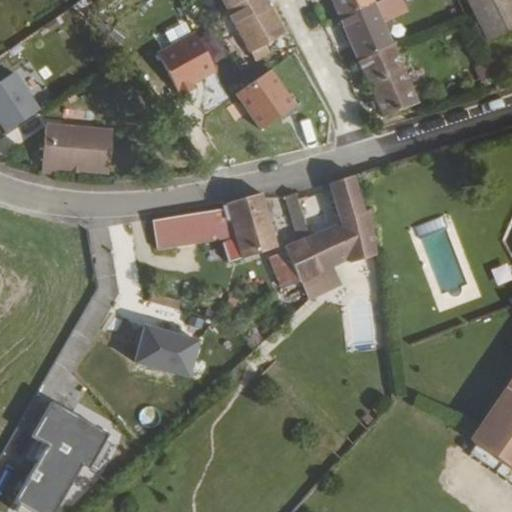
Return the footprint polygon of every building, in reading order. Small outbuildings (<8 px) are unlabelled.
[(257,0),(215,0),(249,63),(271,48),(267,41),(277,34),(257,0)] [(370,3),(368,0),(325,0),(335,19),(370,3)] [(511,10),(506,0),(464,0),(484,39),(511,24),(511,10)] [(370,3),(335,19),(354,59),(388,43),(370,3)] [(388,43),(354,59),(381,116),(413,103),(388,43)] [(0,125),(7,137),(43,114),(16,71),(0,80),(0,125)] [(110,132),(44,125),(38,173),(56,175),(56,168),(106,174),(110,132)] [(358,214),(350,176),(325,184),(339,225),(346,260),(357,258),(359,271),(368,270),(370,270),(363,216),(358,214)] [(272,246),(257,193),(222,203),(223,206),(230,232),(240,265),(262,258),(260,251),(272,246)] [(317,272),(305,238),(292,194),(281,197),(294,242),(283,246),(296,280),(308,275),(317,272)] [(230,232),(223,206),(148,225),(156,251),(230,232)] [(339,225),(322,232),(334,265),(346,260),(339,225)] [(322,232),(305,238),(317,272),(334,265),(322,232)] [(280,277),(288,287),(279,254),(262,260),(270,286),(280,277)] [(492,269),(497,286),(511,280),(511,276),(508,264),(492,269)] [(280,277),(270,286),(272,291),(288,287),(280,277)] [(172,300),(150,293),(146,301),(126,294),(122,305),(178,323),(182,311),(170,308),(172,300)] [(140,330),(135,368),(192,376),(197,337),(140,330)] [(511,373),(478,432),(480,432),(483,433),(511,452),(511,373)] [(26,511),(58,511),(85,466),(92,470),(111,437),(50,402),(30,438),(42,445),(9,502),(26,511)]
